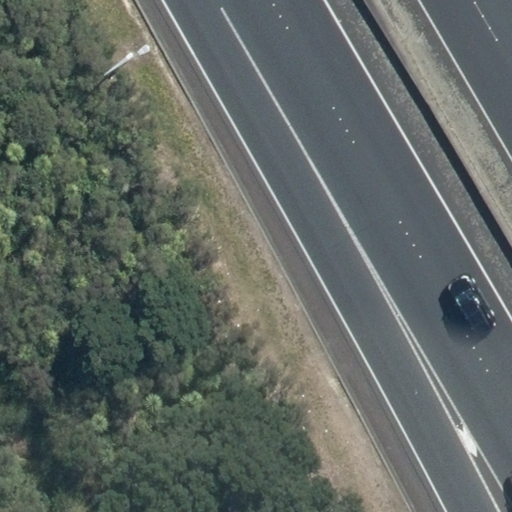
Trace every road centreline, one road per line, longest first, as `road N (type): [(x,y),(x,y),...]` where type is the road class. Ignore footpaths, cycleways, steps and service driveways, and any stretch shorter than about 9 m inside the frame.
road 1 (motorway): [(476,511),(236,1)]
road 2 (motorway): [(511,452),(236,1)]
